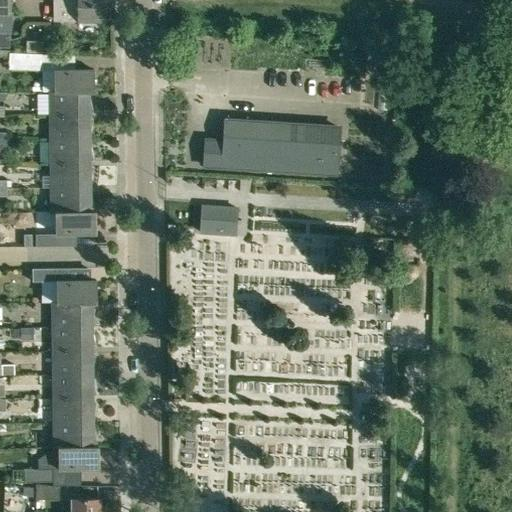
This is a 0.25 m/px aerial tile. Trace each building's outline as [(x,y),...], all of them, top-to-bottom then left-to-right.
[(0,0),(0,15),(13,15),(12,0),(0,0)] [(78,22),(105,22),(104,0),(53,0),(53,21),(78,21),(78,22)] [(0,47),(10,48),(11,34),(0,33),(0,47)] [(94,93),(93,70),(75,70),(75,55),(9,53),(9,69),(43,70),(43,84),(43,93),(49,93),(54,92),(89,92),(89,93),(94,93)] [(54,92),(49,93),(49,116),(89,115),(89,108),(91,107),(89,96),(89,93),(89,92),(54,92)] [(89,115),(49,116),(49,140),(89,140),(89,136),(91,124),(89,124),(89,115)] [(223,142),(221,168),(334,175),(336,176),(339,129),(225,122),(223,142)] [(89,140),(49,140),(50,165),(90,164),(90,156),(92,155),(89,144),(89,140)] [(223,142),(205,141),(203,167),(221,168),(223,142)] [(90,164),(50,165),(50,189),(90,188),(90,184),(92,172),(90,172),(90,164)] [(90,188),(50,189),(50,213),(55,213),(55,212),(90,212),(90,211),(90,203),(92,203),(90,192),(90,188)] [(236,234),(237,209),(214,207),(213,213),(201,212),(200,232),(236,234)] [(70,246),(69,234),(95,234),(95,211),(90,211),(90,212),(55,212),(55,213),(55,234),(35,235),(36,247),(70,246)] [(32,247),(32,235),(23,235),(24,247),(32,247)] [(32,282),(42,281),(52,281),(52,269),(32,269),(32,282)] [(91,303),(96,303),(96,280),(56,281),(56,302),(56,303),(91,303)] [(56,303),(56,302),(51,302),(52,327),(92,327),(92,323),(94,311),(92,311),(91,303),(56,303)] [(92,327),(52,327),(52,351),(92,350),(92,342),(94,342),(92,330),(92,327)] [(92,350),(52,351),(52,375),(92,375),(92,371),(94,359),(92,359),(92,350)] [(92,378),(92,375),(52,375),(53,399),(93,399),(93,390),(95,390),(92,378)] [(53,399),(53,423),(93,422),(93,419),(95,407),(93,407),(93,399),(53,399)] [(93,422),(53,423),(53,448),(58,448),(58,447),(93,447),(93,446),(93,438),(95,438),(93,426),(93,422)] [(58,447),(58,448),(58,469),(98,469),(98,446),(93,446),(93,447),(58,447)] [(53,481),(53,468),(24,469),(25,482),(53,481)] [(36,485),(35,497),(57,499),(58,486),(36,485)] [(71,511),(98,511),(99,499),(72,499),(71,511)]
